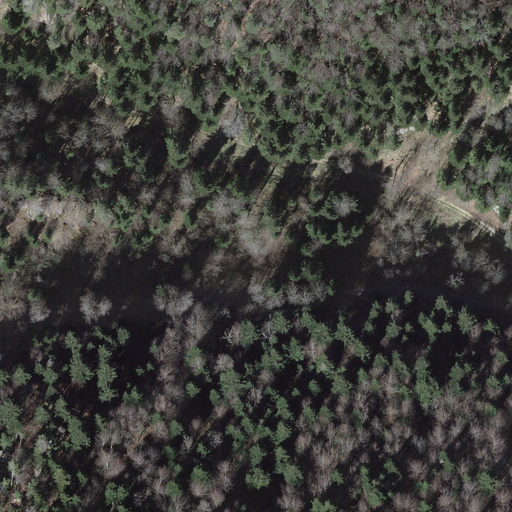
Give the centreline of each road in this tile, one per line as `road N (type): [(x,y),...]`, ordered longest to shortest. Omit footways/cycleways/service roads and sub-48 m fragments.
road 1 (track): [(0,58),(277,155),(350,167),(421,193),(511,246)]
road 2 (track): [(0,315),(388,285),(511,309)]
road 3 (track): [(511,102),(464,128),(297,157)]
